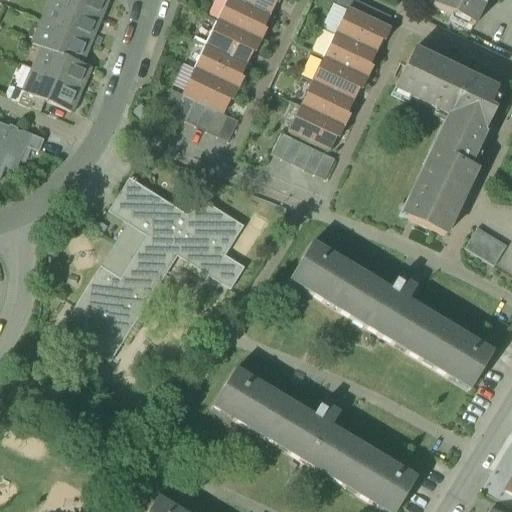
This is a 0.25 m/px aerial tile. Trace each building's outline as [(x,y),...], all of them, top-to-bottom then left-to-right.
[(57,0),(56,4),(98,22),(107,0),(57,0)] [(229,0),(226,0),(216,23),(259,44),(265,33),(262,31),(268,18),(229,0)] [(229,0),(268,18),(274,6),(277,7),(280,0),(229,0)] [(345,12),(385,30),(390,20),(348,0),(337,0),(335,7),(345,12)] [(473,28),(486,0),(435,0),(431,8),(473,28)] [(50,2),(41,23),(46,26),(56,4),(50,2)] [(56,4),(46,26),(89,44),(98,22),(56,4)] [(345,12),(335,7),(332,5),(320,30),(334,36),(345,12)] [(345,12),(334,36),(322,61),(311,85),(299,109),(287,134),(328,153),(335,140),(337,141),(343,130),(348,118),(345,117),(351,104),(357,91),(360,93),(365,81),(371,70),(368,69),(374,56),(380,43),(383,44),(389,32),(385,30),(345,12)] [(37,48),(46,26),(41,23),(32,45),(37,48)] [(216,23),(204,48),(245,67),(251,54),(254,55),(259,44),(216,23)] [(41,49),(46,52),(80,66),(89,44),(46,26),(37,48),(41,49)] [(204,48),(193,72),(236,92),(242,81),(239,80),(245,67),(204,48)] [(41,49),(32,71),(37,74),(46,52),(41,49)] [(46,52),(37,74),(80,92),(89,70),(80,66),(46,52)] [(405,222),(444,240),(476,172),(467,168),(494,112),(488,110),(496,92),(413,53),(394,93),(447,118),(430,153),(432,153),(408,203),(413,205),(405,222)] [(170,91),(172,92),(181,97),(193,72),(182,66),(170,91)] [(27,96),(37,74),(32,71),(22,94),(27,96)] [(231,104),(236,92),(193,72),(181,97),(183,98),(194,103),(205,108),(215,113),(222,116),(228,103),(231,104)] [(70,114),(80,92),(37,74),(27,96),(44,103),(70,114)] [(6,100),(17,105),(22,94),(11,89),(6,100)] [(162,114),(173,119),(183,98),(181,97),(172,92),(162,114)] [(502,95),(496,92),(488,110),(494,112),(502,95)] [(17,105),(39,114),(44,103),(27,96),(22,94),(17,105)] [(173,119),(183,125),(194,103),(183,98),(173,119)] [(183,125),(194,130),(205,108),(194,103),(183,125)] [(194,130),(205,135),(215,113),(205,108),(194,130)] [(205,135),(216,140),(226,118),(222,116),(215,113),(205,135)] [(237,123),(226,118),(216,140),(227,145),(237,123)] [(19,135),(0,127),(0,176),(3,170),(13,174),(24,149),(14,145),(19,135)] [(24,149),(36,155),(42,142),(20,133),(19,135),(14,145),(24,149)] [(270,158),(280,163),(291,141),(280,136),(270,158)] [(280,163),(291,168),(302,146),(291,141),(280,163)] [(291,168),(302,173),(312,151),(302,146),(291,168)] [(302,173),(313,178),(323,156),(312,151),(302,173)] [(334,162),(323,156),(313,178),(324,183),(334,162)] [(87,351),(104,362),(113,347),(118,350),(168,272),(163,269),(172,256),(176,259),(215,283),(218,278),(232,287),(243,270),(224,258),(219,255),(224,247),(229,250),(242,229),(197,200),(186,218),(134,185),(135,183),(132,181),(131,183),(128,181),(107,214),(127,226),(74,309),(79,312),(70,326),(94,341),(87,351)] [(401,219),(405,222),(413,205),(408,203),(401,219)] [(464,251),(493,269),(505,249),(476,231),(464,251)] [(450,376),(471,389),(492,355),(469,341),(466,346),(403,308),(415,289),(405,283),(402,287),(393,302),(386,298),(330,264),(334,259),(311,245),(294,274),(290,279),(311,292),(309,296),(325,306),(327,302),(338,308),(335,313),(352,322),(354,318),(365,325),(362,329),(378,338),(394,348),(396,344),(407,350),(404,354),(421,364),(423,360),(434,366),(431,371),(447,381),(450,376)] [(219,255),(224,258),(229,250),(224,247),(219,255)] [(163,269),(168,272),(176,259),(172,256),(163,269)] [(218,278),(215,283),(229,292),(232,287),(218,278)] [(393,302),(402,287),(395,283),(386,298),(393,302)] [(79,312),(74,309),(65,323),(70,326),(79,312)] [(113,347),(104,362),(109,365),(118,350),(113,347)] [(373,502),(390,511),(395,511),(415,480),(392,467),(389,472),(326,434),(338,415),(328,409),(325,413),(316,428),(309,423),(253,390),(257,385),(234,371),(213,405),(234,418),(231,422),(248,432),(250,428),(261,434),(258,438),(275,448),(277,444),(288,450),(285,455),(317,474),(319,469),(330,476),(328,480),(344,490),(346,486),(357,492),(355,496),(371,506),(373,502)] [(318,408),(309,423),(316,428),(325,413),(318,408)] [(177,511),(156,499),(148,511),(177,511)]
